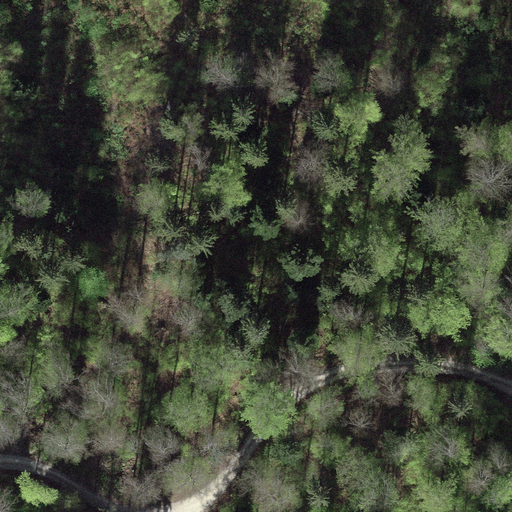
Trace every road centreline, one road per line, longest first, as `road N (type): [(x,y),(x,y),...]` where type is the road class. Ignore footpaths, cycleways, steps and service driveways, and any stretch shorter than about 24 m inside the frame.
road 1 (track): [(511,392),(461,365),(357,372),(294,395),(211,494),(186,511)]
road 2 (track): [(134,511),(0,459)]
